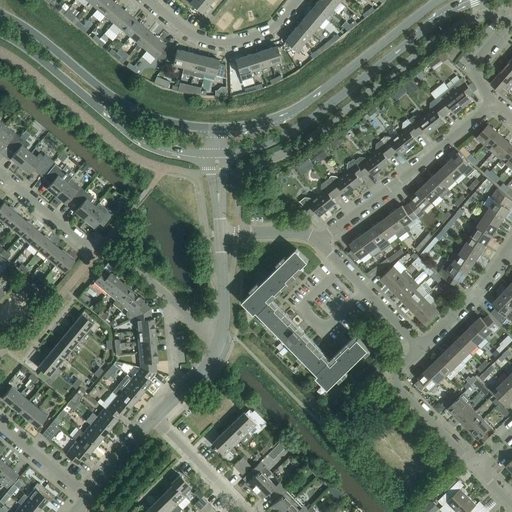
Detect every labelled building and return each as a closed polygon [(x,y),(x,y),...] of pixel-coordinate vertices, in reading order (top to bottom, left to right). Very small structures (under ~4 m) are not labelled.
[(97,8),(103,0),(89,0),(89,1),(97,8)] [(105,15),(116,3),(112,0),(103,0),(97,8),(105,15)] [(209,4),(204,0),(191,0),(189,2),(202,13),(209,4)] [(332,9),(321,0),(318,0),(312,7),(325,17),(332,9)] [(339,0),(338,0),(321,0),(332,9),(339,0)] [(114,22),(124,10),(116,3),(105,15),(114,22)] [(325,17),(312,7),(305,15),(318,25),(325,17)] [(122,29),(132,16),(124,10),(114,22),(122,29)] [(318,25),(305,15),(298,23),(311,34),(318,25)] [(130,36),(141,23),(132,16),(122,29),(130,36)] [(138,43),(149,30),(141,23),(130,36),(138,43)] [(311,34),(298,23),(292,32),(304,42),(311,34)] [(147,50),(157,37),(149,30),(138,43),(147,50)] [(304,42),(292,32),(284,40),(297,51),(304,42)] [(166,44),(157,37),(147,50),(155,57),(166,44)] [(276,45),(266,49),(271,64),(282,61),(276,45)] [(184,67),(188,51),(177,48),(173,64),(184,67)] [(271,64),(266,49),(256,52),(261,68),(271,64)] [(192,76),(198,54),(188,51),(184,67),(182,74),(192,76)] [(261,68),(256,52),(245,55),(250,71),(261,68)] [(205,72),(208,57),(198,54),(192,76),(203,79),(205,72)] [(250,71),(245,55),(235,59),(242,81),(253,77),(250,71)] [(219,59),(208,57),(205,72),(215,75),(219,59)] [(511,85),(511,72),(505,66),(498,74),(511,86),(511,85)] [(421,70),(416,74),(417,75),(419,78),(424,74),(422,71),(421,70)] [(511,86),(498,74),(491,83),(504,95),(511,86)] [(457,81),(449,88),(464,106),(472,99),(469,96),(474,92),(473,91),(477,89),(472,81),(468,84),(462,77),(457,81)] [(411,79),(405,84),(410,90),(416,85),(411,79)] [(464,106),(449,88),(436,98),(447,113),(452,109),(455,113),(464,106)] [(397,92),(393,95),(397,100),(401,96),(397,92)] [(447,113),(436,98),(430,102),(430,107),(431,109),(426,114),(437,127),(445,121),(442,117),(447,113)] [(376,108),(368,114),(372,118),(380,112),(376,108)] [(437,127),(426,114),(421,118),(419,116),(414,115),(409,119),(408,118),(420,134),(425,130),(428,134),(437,127)] [(420,134),(408,118),(403,122),(402,127),(404,129),(399,134),(409,147),(418,141),(415,137),(420,133),(420,134)] [(485,145),(497,131),(488,124),(476,137),(485,145)] [(10,149),(20,137),(11,129),(8,133),(3,129),(0,131),(0,149),(1,150),(5,145),(10,149)] [(493,152),(505,138),(497,131),(485,145),(493,152)] [(409,147),(399,134),(393,138),(392,136),(386,135),(381,139),(393,154),(398,150),(401,154),(409,147)] [(29,144),(20,137),(10,149),(15,152),(10,158),(20,166),(31,152),(26,148),(29,144)] [(336,138),(331,142),(331,143),(336,149),(341,144),(337,139),(336,138)] [(501,159),(511,146),(511,144),(505,138),(493,152),(501,159)] [(388,158),(393,154),(381,139),(376,143),(376,149),(377,151),(372,155),(383,168),(391,162),(388,158)] [(463,146),(460,149),(468,157),(471,160),(474,157),(471,154),(463,146)] [(509,166),(511,162),(511,146),(501,159),(509,166)] [(36,157),(31,152),(20,166),(29,174),(33,169),(42,176),(54,161),(45,154),(43,156),(39,153),(36,157)] [(475,169),(471,165),(459,152),(451,159),(467,177),(475,169)] [(383,168),(372,155),(367,159),(365,157),(360,156),(355,160),(353,158),(366,175),(371,171),(374,175),(383,168)] [(366,175),(353,158),(348,163),(347,168),(349,170),(344,174),(355,188),(363,181),(360,177),(365,173),(366,175)] [(467,177),(451,159),(443,167),(455,180),(463,172),(467,177)] [(54,165),(43,178),(50,184),(45,190),(54,198),(67,182),(70,178),(54,165)] [(455,180),(443,167),(435,174),(447,187),(455,180)] [(355,188),(344,174),(338,178),(337,176),(332,176),(327,180),(338,194),(343,191),(346,195),(355,188)] [(450,190),(447,187),(435,174),(427,182),(439,195),(442,198),(450,190)] [(75,202),(85,190),(70,178),(67,182),(54,198),(64,206),(70,198),(75,202)] [(333,198),(338,194),(327,180),(322,184),(321,189),(322,191),(317,195),(328,209),(337,202),(333,198)] [(439,195),(427,182),(419,189),(431,202),(439,195)] [(510,208),(511,205),(511,200),(498,188),(492,198),(495,199),(489,208),(504,218),(510,209),(510,208)] [(423,210),(431,202),(419,189),(411,197),(413,199),(409,203),(418,216),(419,217),(425,212),(423,210)] [(82,222),(96,206),(90,201),(93,198),(85,190),(75,202),(79,206),(73,214),(82,222)] [(328,209),(317,195),(312,199),(310,197),(305,197),(300,201),(312,216),(316,212),(319,216),(328,209)] [(287,199),(280,199),(280,209),(288,209),(287,199)] [(0,218),(3,221),(13,209),(4,202),(0,206),(0,218)] [(96,206),(82,222),(92,230),(98,222),(103,226),(113,214),(99,202),(96,206)] [(418,216),(409,203),(405,206),(404,207),(402,205),(393,211),(408,231),(411,228),(407,224),(413,219),(418,216)] [(504,218),(489,208),(483,217),(498,227),(504,218)] [(12,228),(21,217),(13,209),(3,221),(12,228)] [(408,231),(393,211),(385,218),(399,237),(408,231)] [(453,223),(460,215),(457,212),(450,220),(453,223)] [(20,236),(30,224),(21,217),(12,228),(20,236)] [(498,227),(483,217),(477,226),(492,236),(498,227)] [(399,237),(385,218),(376,224),(390,244),(390,243),(387,239),(395,232),(399,237)] [(446,231),(453,223),(450,220),(443,228),(446,231)] [(29,243),(39,231),(30,224),(20,236),(29,243)] [(390,244),(376,224),(367,231),(378,245),(382,250),(390,244)] [(486,245),(492,236),(477,226),(471,235),(486,245)] [(38,250),(48,238),(39,231),(29,243),(38,250)] [(378,245),(367,231),(359,237),(369,251),(378,245)] [(486,245),(471,235),(465,244),(480,254),(486,245)] [(369,251),(359,237),(350,244),(353,248),(348,252),(356,262),(369,251)] [(439,240),(435,237),(428,245),(432,248),(439,240)] [(47,257),(57,246),(48,238),(38,250),(47,257)] [(480,254),(465,244),(459,253),(474,263),(480,254)] [(56,265),(65,253),(57,246),(47,257),(56,265)] [(257,311),(259,313),(318,374),(316,376),(328,389),(369,349),(358,338),(351,345),(350,344),(337,356),(338,357),(332,363),(323,354),(321,355),(308,341),(309,340),(303,334),(304,332),(299,326),(297,328),(291,321),(289,323),(276,309),(277,308),(268,298),(274,292),(275,293),(288,281),(287,279),(301,266),(302,267),(309,261),(297,248),(243,301),(255,313),(257,311)] [(74,261),(65,253),(56,265),(65,272),(74,261)] [(474,263),(459,253),(453,262),(468,272),(474,263)] [(388,258),(379,265),(382,268),(391,262),(388,258)] [(448,258),(439,272),(455,289),(460,280),(462,281),(468,272),(453,262),(448,258)] [(382,268),(379,265),(367,274),(370,277),(382,268)] [(389,286),(401,273),(394,265),(381,278),(389,286)] [(107,292),(119,279),(110,272),(109,273),(104,269),(94,281),(107,292)] [(405,269),(401,273),(389,286),(396,293),(413,277),(405,269)] [(434,272),(431,275),(438,283),(441,279),(434,272)] [(404,301),(420,285),(413,277),(396,293),(404,301)] [(22,278),(17,284),(31,296),(36,289),(22,278)] [(116,299),(127,286),(119,279),(107,292),(116,299)] [(411,309),(428,292),(420,285),(404,301),(411,309)] [(124,306),(135,293),(127,286),(116,299),(113,303),(121,310),(124,306)] [(511,291),(507,287),(500,295),(511,306),(511,291)] [(435,300),(428,292),(411,309),(419,316),(432,304),(435,300)] [(151,308),(143,301),(144,300),(135,293),(124,306),(128,310),(127,312),(126,314),(126,316),(128,318),(130,319),(136,316),(151,308)] [(508,312),(511,308),(511,306),(500,295),(492,303),(496,307),(491,312),(502,324),(510,314),(508,312)] [(439,312),(432,304),(419,316),(427,324),(439,312)] [(151,318),(151,308),(136,316),(137,331),(155,329),(154,318),(151,318)] [(82,313),(74,322),(86,332),(94,323),(82,313)] [(501,327),(489,315),(483,319),(480,316),(472,324),(485,337),(492,330),(495,332),(501,327)] [(86,332),(74,322),(67,331),(79,341),(86,332)] [(485,337),(472,324),(465,332),(477,344),(485,337)] [(156,340),(155,329),(137,331),(138,341),(156,340)] [(79,341),(67,331),(60,340),(71,349),(79,341)] [(477,344),(465,332),(457,339),(470,352),(477,344)] [(457,339),(449,347),(466,364),(474,356),(470,352),(457,339)] [(71,349),(60,340),(52,348),(64,358),(71,349)] [(157,350),(156,340),(138,341),(139,352),(157,350)] [(459,372),(466,364),(449,347),(442,354),(459,372)] [(64,358),(52,348),(45,357),(57,367),(64,358)] [(157,372),(156,362),(158,361),(157,350),(139,352),(140,367),(156,372),(157,372)] [(459,372),(442,354),(434,362),(446,375),(451,379),(459,372)] [(57,367),(45,357),(38,366),(49,376),(57,367)] [(446,375),(434,362),(426,369),(439,382),(446,375)] [(150,380),(156,372),(140,367),(131,378),(144,390),(152,381),(150,380)] [(439,382),(426,369),(418,377),(420,379),(415,383),(421,390),(426,385),(431,390),(439,382)] [(126,375),(120,383),(138,398),(144,390),(131,378),(126,375)] [(86,376),(81,381),(77,378),(75,381),(79,385),(81,382),(89,388),(93,383),(86,376)] [(511,378),(509,376),(501,383),(511,394),(511,378)] [(120,383),(113,391),(117,395),(131,406),(138,398),(120,383)] [(511,397),(511,394),(501,383),(493,391),(507,405),(511,400),(511,399),(511,397)] [(11,405),(21,393),(12,386),(2,397),(11,405)] [(50,400),(56,393),(52,390),(48,395),(47,397),(50,400)] [(20,412),(29,400),(21,393),(11,405),(20,412)] [(131,406),(117,395),(106,408),(118,418),(122,414),(124,415),(131,406)] [(456,415),(468,403),(461,395),(448,407),(456,415)] [(28,419),(38,408),(29,400),(20,412),(28,419)] [(463,423),(476,411),(468,403),(456,415),(463,423)] [(106,408),(105,407),(98,416),(111,427),(118,418),(106,408)] [(47,415),(38,408),(28,419),(37,427),(47,415)] [(244,411),(236,419),(248,432),(255,424),(259,429),(266,422),(254,409),(252,411),(249,409),(245,413),(244,411)] [(471,431),(483,418),(476,411),(463,423),(471,431)] [(93,412),(86,420),(91,424),(104,435),(111,427),(98,416),(93,412)] [(57,424),(64,416),(60,413),(53,421),(57,424)] [(495,430),(483,418),(471,431),(478,439),(481,437),(485,441),(495,430)] [(252,436),(248,432),(236,419),(228,427),(240,439),(244,443),(252,436)] [(60,427),(57,424),(53,421),(42,434),(49,440),(60,427)] [(104,435),(91,424),(84,432),(97,443),(104,435)] [(240,439),(228,427),(220,434),(232,447),(240,439)] [(97,443),(84,432),(80,429),(73,438),(77,441),(90,452),(97,443)] [(232,447),(220,434),(212,442),(216,446),(220,450),(224,454),(229,450),(233,454),(236,451),(232,447)] [(90,452),(77,441),(66,454),(78,464),(82,459),(83,461),(90,452)] [(234,465),(233,466),(238,470),(247,461),(245,460),(242,457),(234,465)] [(0,478),(10,467),(1,460),(0,461),(0,478)] [(251,466),(247,461),(238,470),(242,474),(251,466)] [(272,473),(265,465),(260,461),(251,470),(255,474),(246,482),(254,490),(268,477),(272,473)] [(0,481),(7,487),(18,474),(10,467),(0,478),(0,481)] [(171,482),(173,484),(183,494),(184,494),(191,487),(179,474),(171,482)] [(274,494),(284,485),(280,481),(275,485),(268,477),(254,490),(262,498),(270,490),(274,494)] [(451,511),(452,511),(469,496),(461,488),(464,485),(459,480),(439,499),(451,511)] [(39,483),(37,482),(33,487),(35,488),(28,496),(42,507),(48,500),(50,501),(55,495),(39,483)] [(173,484),(165,491),(177,504),(185,496),(184,494),(183,494),(173,484)] [(275,511),(280,511),(296,497),(288,489),(284,485),(274,494),(278,498),(270,506),(275,511)] [(165,491),(158,499),(170,511),(178,511),(182,508),(177,504),(165,491)] [(10,495),(6,492),(0,499),(0,500),(3,504),(10,495)] [(24,493),(17,501),(21,505),(30,511),(37,511),(42,507),(28,496),(24,493)] [(198,509),(207,500),(202,496),(193,505),(198,509)] [(477,511),(485,505),(480,501),(476,504),(469,496),(452,511),(477,511)] [(304,511),(307,509),(296,497),(280,511),(304,511)] [(168,511),(170,511),(158,499),(150,506),(155,511),(168,511)] [(200,511),(203,511),(211,505),(207,500),(198,509),(200,511)] [(432,501),(423,510),(424,511),(434,511),(439,508),(432,501)]
